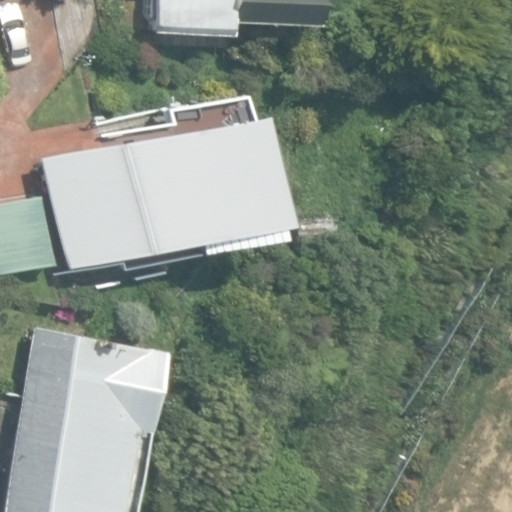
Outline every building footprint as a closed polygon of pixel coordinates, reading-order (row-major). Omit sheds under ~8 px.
[(144,0),(143,30),(213,33),(214,19),(297,22),(297,0),(144,0)] [(31,155),(56,266),(216,230),(219,240),(251,232),(248,222),(259,220),(234,109),(31,155)] [(0,199),(0,269),(45,261),(33,193),(0,199)] [(289,213),(290,249),(325,248),(324,212),(289,213)] [(0,461),(0,511),(103,511),(120,426),(132,428),(147,348),(27,325),(0,461)]
